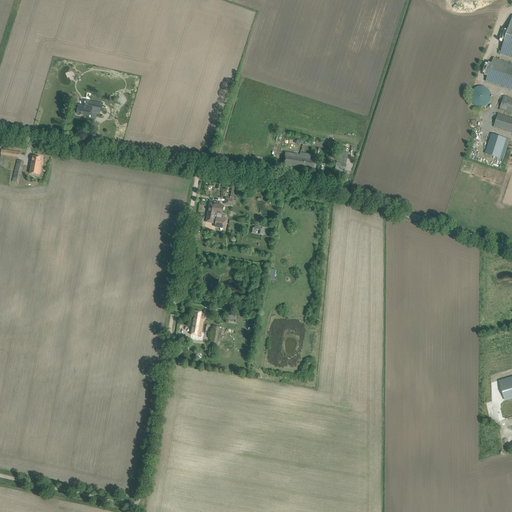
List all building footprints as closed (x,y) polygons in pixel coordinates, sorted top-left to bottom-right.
[(511,63),(494,58),(487,81),(511,88),(511,17),(508,29),(503,28),(499,38),(505,40),(500,54),(511,57),(511,63)] [(471,96),(471,97),(471,98),(471,99),(471,100),(472,101),(472,102),(473,103),(474,104),(474,105),(475,105),(476,106),(477,106),(478,107),(479,107),(480,107),(481,107),(482,107),(483,107),(484,107),(485,107),(486,106),(487,106),(488,105),(489,104),(490,103),(490,102),(491,101),(491,100),(492,99),(492,98),(492,97),(492,96),(492,95),(491,94),(491,93),(490,92),(490,91),(489,90),(488,89),(487,89),(487,88),(486,88),(486,87),(485,87),(484,87),(483,87),(482,87),(481,87),(480,87),(479,87),(478,87),(477,87),(476,88),(475,88),(475,89),(474,89),(473,90),(473,91),(472,92),(472,93),(472,94),(471,94),(471,95),(471,96)] [(494,127),(511,133),(511,99),(504,96),(499,110),(511,114),(511,117),(498,113),(494,127)] [(77,107),(76,113),(90,116),(90,111),(92,111),(92,108),(101,109),(102,109),(103,103),(90,101),(85,100),(85,102),(84,102),(84,104),(85,104),(84,105),(84,106),(79,105),(78,108),(77,107)] [(485,153),(500,158),(506,138),(491,133),(485,153)] [(339,149),(335,170),(345,172),(346,164),(347,161),(346,161),(348,152),(341,151),(342,150),(339,149)] [(285,152),(283,164),(313,169),(314,164),(315,159),(310,159),(311,154),(300,152),(300,154),(285,152)] [(40,157),(33,156),(29,173),(40,175),(41,166),(42,161),(40,160),(40,157)] [(12,181),(18,183),(23,162),(17,160),(12,181)] [(208,213),(206,222),(208,222),(211,223),(213,223),(215,223),(215,226),(225,228),(226,219),(223,219),(224,214),(222,214),(223,210),(224,206),(222,205),(209,203),(208,213)] [(202,312),(194,311),(190,334),(201,336),(204,319),(201,318),(202,312)] [(225,315),(225,323),(234,324),(234,315),(225,315)] [(499,337),(450,349),(445,325),(421,331),(435,390),(462,384),(468,411),(476,409),(475,406),(484,404),(477,376),(511,367),(511,352),(479,360),(478,357),(511,348),(511,331),(498,335),(499,337)] [(213,326),(209,345),(219,347),(220,340),(217,339),(219,327),(213,326)] [(511,376),(498,380),(505,400),(511,398),(511,376)]
